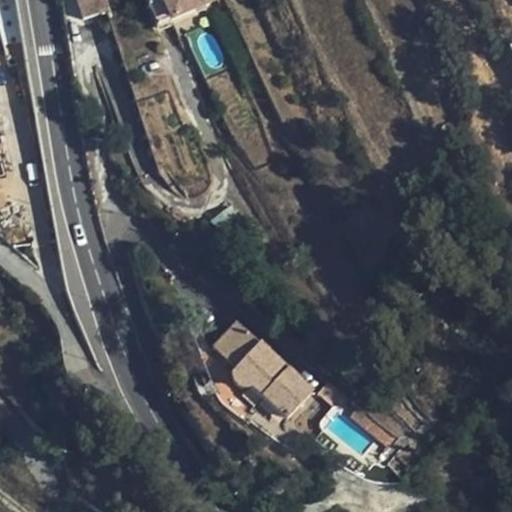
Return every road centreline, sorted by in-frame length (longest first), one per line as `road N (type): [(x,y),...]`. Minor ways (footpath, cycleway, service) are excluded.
road 1 (tertiary): [(118,333),(93,273),(74,191),(42,0)]
road 2 (residential): [(0,251),(59,310),(95,387),(115,393),(141,384)]
road 3 (residential): [(118,333),(131,315),(121,229),(133,226),(210,278)]
road 4 (tertiary): [(219,511),(141,384)]
road 5 (residential): [(65,511),(0,411)]
